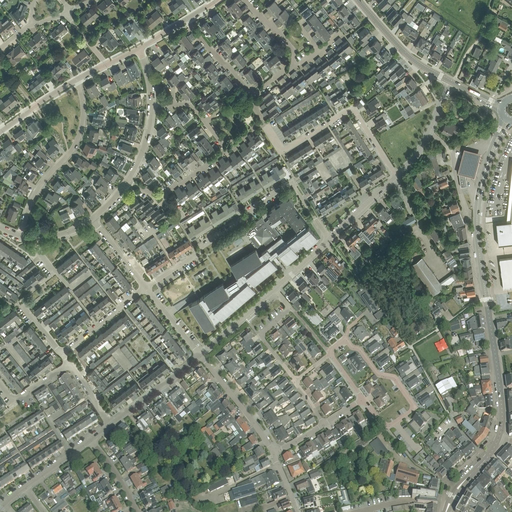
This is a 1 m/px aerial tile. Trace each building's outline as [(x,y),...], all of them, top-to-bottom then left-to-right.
[(115,5),(112,1),(111,0),(105,0),(103,2),(102,2),(98,6),(101,10),(105,14),(108,11),(108,10),(115,5)] [(186,5),(183,2),(181,0),(176,0),(176,1),(170,7),(172,9),(175,13),(182,8),(186,5)] [(228,7),(231,11),(232,12),(239,6),(237,4),(241,0),(234,0),(231,3),(232,4),(228,7)] [(333,8),(338,4),(342,1),(340,0),(332,0),(333,2),(330,4),(333,8)] [(382,0),(378,4),(383,9),(386,7),(387,8),(390,4),(394,1),(394,0),(387,0),(386,0),(382,0)] [(270,9),(263,14),(265,16),(278,6),(274,1),(273,2),(271,4),(270,4),(267,6),(270,9)] [(18,6),(9,13),(14,19),(15,17),(18,21),(25,15),(23,13),(24,10),(25,11),(27,5),(22,4),(21,3),(19,8),(18,6)] [(391,11),(386,16),(387,17),(386,18),(390,21),(390,20),(391,21),(399,13),(396,10),(399,7),(395,3),(388,9),(391,11)] [(240,15),(248,8),(246,5),(241,9),(239,6),(232,12),(236,17),(240,14),(240,15)] [(343,20),(345,18),(347,16),(351,13),(347,8),(346,9),(344,5),(338,10),(341,13),(339,14),(343,20)] [(282,11),(278,6),(265,16),(268,19),(274,14),(276,17),(278,15),(282,11)] [(306,20),(315,13),(313,10),(312,11),(308,6),(304,9),(300,12),(304,17),(303,17),(306,20)] [(81,18),(86,25),(98,15),(96,12),(92,8),(86,13),(87,13),(81,18)] [(276,24),(289,14),(285,9),(282,11),(278,15),(280,17),(274,22),(276,24)] [(328,14),(333,19),(336,17),(334,14),(337,12),(335,9),(334,10),(333,10),(331,12),(330,12),(330,13),(328,14)] [(242,21),(246,25),(253,20),(250,16),(252,13),(250,10),(246,13),(243,16),(244,18),(245,19),(242,21)] [(145,21),(147,24),(151,28),(156,24),(163,18),(160,15),(157,11),(145,21)] [(399,13),(391,21),(392,21),(391,22),(394,25),(395,24),(396,25),(400,20),(403,23),(405,20),(408,15),(404,12),(401,15),(399,13)] [(435,12),(432,16),(438,21),(441,17),(435,12)] [(217,13),(211,18),(215,22),(213,24),(217,30),(226,24),(220,17),(217,13)] [(276,24),(278,27),(284,22),(286,25),(293,19),(290,16),(289,14),(276,24)] [(310,22),(303,27),(305,29),(318,19),(314,14),(307,19),(310,22)] [(408,15),(405,20),(407,22),(409,23),(411,20),(413,17),(409,14),(408,15)] [(351,28),(355,25),(359,21),(355,15),(351,19),(349,20),(351,23),(348,25),(351,28)] [(0,20),(0,30),(0,31),(4,35),(11,29),(12,29),(15,26),(12,22),(8,18),(5,21),(3,23),(1,20),(0,20)] [(305,29),(307,32),(314,27),(316,29),(322,24),(318,19),(305,29)] [(502,19),(498,26),(505,30),(508,23),(502,19)] [(253,20),(246,25),(249,29),(246,32),(249,35),(251,33),(262,25),(259,22),(256,24),(253,20)] [(412,27),(408,35),(414,39),(416,35),(418,31),(419,30),(422,31),(425,27),(427,23),(423,20),(421,23),(419,25),(415,23),(412,27)] [(129,22),(124,27),(127,30),(124,32),(130,40),(135,36),(133,33),(135,32),(139,29),(136,25),(134,22),(131,24),(129,22)] [(206,22),(201,26),(206,33),(209,31),(211,34),(214,32),(217,30),(213,24),(210,26),(209,25),(209,24),(208,24),(206,22)] [(57,39),(64,33),(68,30),(62,23),(54,29),(55,30),(51,33),(55,37),(57,39)] [(406,24),(401,31),(408,35),(412,27),(406,24),(406,23),(406,24)] [(262,25),(251,33),(257,40),(267,33),(264,29),(265,27),(262,24),(262,25)] [(318,32),(311,37),(314,39),(326,29),(322,24),(316,29),(318,32)] [(227,36),(235,30),(233,27),(225,33),(227,36)] [(365,27),(362,31),(358,34),(363,38),(359,42),(363,46),(365,45),(368,41),(366,39),(371,34),(365,27)] [(422,31),(420,34),(423,36),(428,29),(425,27),(422,31)] [(326,29),(314,39),(316,42),(322,37),(324,40),(331,35),(334,32),(332,29),(328,31),(327,31),(326,29)] [(118,43),(115,39),(108,30),(105,33),(103,30),(97,34),(100,38),(99,39),(103,43),(105,41),(111,48),(118,43)] [(47,40),(43,36),(40,32),(34,37),(34,38),(33,39),(29,42),(35,49),(41,44),(47,40)] [(194,35),(192,33),(186,37),(184,34),(182,36),(181,36),(180,37),(181,37),(180,37),(179,35),(173,40),(175,43),(178,40),(182,45),(194,35)] [(264,48),(271,42),(274,39),(272,36),(270,37),(267,33),(257,40),(264,48)] [(435,37),(432,41),(433,42),(435,43),(436,43),(438,39),(440,36),(437,34),(435,37)] [(196,38),(194,35),(182,45),(186,50),(193,45),(191,42),(196,38)] [(340,37),(337,39),(348,52),(353,48),(347,40),(344,43),(340,37)] [(418,42),(415,46),(420,50),(427,41),(424,39),(421,37),(418,42)] [(221,41),(218,43),(219,45),(218,46),(222,50),(229,44),(231,42),(228,38),(225,40),(223,42),(221,40),(221,41)] [(337,39),(335,41),(340,47),(337,49),(336,49),(339,52),(344,59),(344,58),(349,54),(348,52),(347,52),(337,39)] [(435,50),(431,56),(437,60),(443,52),(440,50),(442,47),(439,45),(442,41),(438,39),(436,43),(435,43),(435,44),(437,46),(435,50)] [(449,45),(446,51),(450,53),(453,48),(455,44),(454,43),(455,41),(453,39),(449,45)] [(373,44),(370,46),(376,53),(377,54),(381,50),(379,47),(381,46),(381,45),(376,41),(373,44)] [(427,41),(420,50),(426,53),(429,49),(432,45),(432,44),(427,41)] [(186,53),(180,58),(183,62),(189,57),(191,57),(192,57),(194,59),(201,54),(198,49),(202,46),(200,43),(196,46),(194,47),(186,53)] [(229,44),(222,50),(225,54),(223,56),(225,59),(234,52),(231,49),(232,49),(229,44)] [(13,64),(17,61),(21,58),(20,56),(25,52),(19,45),(14,49),(13,48),(12,50),(6,55),(13,64)] [(369,48),(366,45),(358,53),(362,57),(366,54),(365,52),(369,48)] [(476,46),(473,55),(478,57),(482,49),(476,46)] [(166,56),(163,58),(168,64),(172,61),(174,59),(172,56),(174,55),(169,48),(163,53),(166,56)] [(339,52),(336,54),(332,48),(329,50),(339,63),(344,59),(339,52)] [(84,50),(80,53),(73,59),(75,63),(79,66),(86,60),(87,61),(91,58),(84,50)] [(339,63),(329,50),(326,52),(331,58),(329,60),(328,59),(334,67),(339,63)] [(379,60),(382,64),(391,55),(386,50),(381,54),(379,52),(374,56),(378,60),(379,60)] [(239,53),(238,54),(236,51),(234,53),(234,52),(225,59),(228,58),(230,61),(233,59),(236,63),(243,57),(239,53)] [(73,52),(66,58),(68,61),(76,55),(73,52)] [(272,57),(272,58),(278,65),(282,61),(281,60),(283,59),(280,55),(281,54),(279,52),(277,54),(276,54),(272,57)] [(491,63),(487,70),(489,71),(490,69),(495,72),(502,58),(498,55),(494,53),(493,57),(494,57),(491,63)] [(209,54),(205,58),(201,54),(194,59),(197,64),(198,63),(201,66),(212,57),(209,54)] [(445,58),(442,63),(448,67),(450,64),(452,66),(454,62),(453,61),(454,58),(450,56),(448,54),(445,58)] [(273,68),(278,65),(272,58),(270,55),(263,61),(269,70),(272,67),(273,68)] [(163,58),(161,60),(158,57),(152,61),(158,68),(160,66),(162,69),(168,64),(163,58)] [(212,62),(214,61),(212,57),(201,66),(203,69),(205,68),(208,72),(214,68),(215,67),(212,62)] [(246,62),(243,57),(236,63),(239,67),(240,66),(242,68),(245,66),(245,65),(244,64),(246,62)] [(317,59),(327,72),(330,69),(332,71),(334,70),(326,60),(327,61),(324,63),(319,57),(317,59)] [(325,73),(327,72),(317,59),(314,61),(319,67),(317,69),(320,74),(322,76),(323,77),(326,75),(325,73)] [(380,71),(376,76),(378,79),(383,75),(383,74),(384,74),(391,68),(392,69),(395,67),(398,64),(394,59),(391,63),(383,69),(383,68),(381,70),(380,71)] [(67,67),(64,63),(62,61),(55,67),(54,68),(53,67),(52,66),(51,66),(50,66),(49,67),(48,68),(48,69),(55,78),(60,73),(67,67)] [(126,72),(127,73),(131,81),(135,78),(134,75),(135,75),(140,72),(135,62),(127,66),(129,70),(126,72)] [(253,70),(255,67),(252,63),(239,72),(242,75),(244,73),(248,78),(255,72),(253,70)] [(322,76),(320,74),(317,69),(315,66),(314,66),(315,67),(313,69),(308,63),(305,65),(315,78),(317,80),(322,76)] [(37,64),(31,69),(34,72),(40,67),(37,64)] [(305,65),(303,67),(307,73),(305,75),(304,74),(310,82),(315,78),(305,65)] [(476,71),(479,73),(477,76),(484,80),(487,75),(489,71),(487,70),(478,66),(476,70),(476,71)] [(219,71),(215,67),(214,68),(208,72),(212,76),(209,78),(212,82),(215,79),(223,73),(224,72),(223,72),(221,69),(219,71)] [(400,76),(402,75),(406,72),(401,67),(390,77),(393,79),(398,74),(400,76)] [(114,73),(116,78),(119,83),(123,80),(125,84),(131,81),(127,73),(124,74),(124,73),(123,73),(121,70),(114,73)] [(215,79),(212,82),(214,84),(217,82),(218,83),(219,83),(220,83),(222,85),(229,80),(226,75),(228,74),(226,70),(223,72),(224,72),(223,73),(215,79)] [(303,86),(308,82),(302,74),(302,75),(300,77),(295,71),(292,73),(303,86)] [(257,75),(255,72),(248,78),(251,82),(252,81),(254,84),(261,79),(259,76),(258,76),(257,75)] [(172,85),(178,80),(180,83),(186,78),(182,73),(177,77),(175,74),(167,79),(170,83),(170,82),(172,85)] [(304,88),(303,86),(292,73),(290,75),(295,81),(292,83),(298,90),(298,91),(299,92),(304,88)] [(46,82),(43,78),(40,74),(37,76),(38,77),(29,85),(34,91),(46,82)] [(376,83),(378,85),(385,78),(383,75),(378,79),(377,80),(378,80),(375,82),(376,83)] [(189,79),(189,78),(188,76),(186,78),(180,83),(182,85),(178,88),(180,90),(179,91),(181,94),(184,91),(189,87),(186,82),(188,80),(189,79)] [(472,80),(470,84),(477,88),(479,85),(481,86),(482,84),(484,84),(485,82),(484,80),(477,76),(475,80),(473,78),(472,80)] [(100,81),(102,85),(104,87),(107,85),(110,90),(116,87),(116,86),(114,82),(111,83),(107,77),(100,81)] [(288,83),(283,77),(281,79),(291,92),(293,95),(298,91),(298,90),(292,83),(290,80),(290,81),(291,81),(288,83)] [(378,85),(377,85),(381,91),(384,89),(382,86),(383,86),(388,81),(385,78),(378,85)] [(408,92),(413,87),(417,84),(411,78),(406,83),(408,86),(405,89),(408,92)] [(281,79),(278,81),(283,87),(281,89),(280,89),(288,99),(293,95),(291,92),(281,79)] [(235,82),(233,84),(229,80),(222,85),(226,89),(224,91),(227,94),(238,85),(235,82)] [(99,92),(95,83),(87,87),(92,96),(99,92)] [(184,96),(186,98),(190,95),(192,98),(198,93),(198,92),(200,91),(199,90),(197,91),(196,90),(193,92),(189,87),(184,91),(181,94),(184,97),(184,96)] [(339,89),(335,92),(342,103),(347,99),(346,97),(346,96),(345,96),(343,93),(340,95),(339,92),(340,91),(339,89)] [(423,97),(425,96),(421,90),(415,94),(411,97),(408,93),(408,94),(404,96),(406,100),(407,99),(408,100),(411,103),(412,102),(422,95),(423,97)] [(128,94),(123,96),(124,97),(128,95),(128,100),(127,100),(127,104),(131,104),(135,104),(140,104),(140,100),(141,100),(141,96),(136,96),(135,92),(132,92),(130,92),(128,93),(128,94)] [(209,96),(207,98),(209,101),(214,107),(219,103),(216,99),(218,97),(217,96),(215,92),(214,92),(209,96)] [(327,94),(325,95),(329,101),(331,106),(334,104),(336,106),(342,103),(335,92),(329,96),(327,94)] [(272,95),(271,94),(265,98),(263,96),(258,100),(260,103),(264,99),(266,101),(265,103),(267,105),(274,99),(275,99),(275,98),(276,98),(278,96),(276,95),(275,95),(275,94),(274,95),(272,95)] [(0,104),(3,107),(6,111),(11,107),(12,107),(11,107),(18,102),(12,95),(8,98),(0,104)] [(104,106),(105,106),(108,104),(109,104),(106,99),(104,95),(101,97),(102,98),(100,99),(104,106)] [(428,100),(425,96),(423,97),(422,95),(412,102),(416,108),(422,104),(428,100)] [(204,100),(199,104),(200,106),(203,109),(205,107),(209,112),(214,107),(209,101),(207,98),(206,97),(204,99),(204,100)] [(278,100),(276,98),(275,98),(275,99),(274,99),(267,105),(265,103),(260,107),(262,109),(267,106),(268,108),(267,109),(269,112),(277,105),(278,104),(280,103),(278,101),(278,100)] [(376,107),(380,104),(376,98),(368,104),(370,103),(372,105),(366,109),(370,115),(378,110),(376,107)] [(328,104),(322,107),(326,113),(331,109),(328,104)] [(274,117),(276,115),(282,110),(277,105),(269,112),(267,109),(262,113),(264,116),(268,113),(272,118),(274,117)] [(320,116),(326,113),(322,107),(317,110),(320,116)] [(129,121),(133,121),(138,122),(139,114),(133,113),(134,109),(127,109),(126,116),(130,117),(129,121)] [(410,117),(410,118),(415,114),(411,109),(406,112),(407,112),(409,116),(410,117)] [(176,113),(174,115),(180,122),(180,123),(183,121),(183,122),(189,117),(187,115),(184,110),(178,115),(176,113)] [(311,114),(315,120),(320,116),(317,110),(311,114)] [(380,119),(375,123),(379,129),(380,129),(381,130),(383,128),(383,127),(384,127),(386,125),(388,124),(390,122),(387,118),(384,112),(380,115),(378,116),(380,119)] [(93,116),(92,123),(98,124),(102,125),(101,126),(105,126),(105,123),(104,121),(103,121),(104,115),(101,115),(99,114),(98,117),(93,116)] [(180,122),(174,115),(173,114),(171,116),(169,114),(163,119),(170,126),(172,125),(174,127),(177,125),(180,130),(181,129),(182,131),(184,130),(184,129),(185,129),(180,123),(180,122)] [(305,117),(309,123),(315,120),(311,114),(305,117)] [(275,118),(275,119),(278,124),(284,120),(282,117),(280,115),(275,118)] [(300,121),(303,127),(309,123),(305,117),(300,121)] [(350,119),(347,120),(344,122),(346,125),(343,127),(345,129),(345,130),(347,128),(353,124),(350,119)] [(33,137),(37,132),(38,132),(43,128),(37,121),(35,122),(34,121),(28,125),(31,129),(30,129),(28,127),(26,129),(33,138),(33,137)] [(300,121),(294,124),(298,130),(303,127),(300,121)] [(452,131),(456,133),(459,127),(452,124),(449,122),(448,125),(445,124),(442,131),(450,135),(452,131)] [(292,134),(298,130),(294,124),(289,128),(292,134)] [(351,133),(357,130),(353,124),(347,128),(351,133)] [(126,136),(130,137),(135,138),(137,129),(132,127),(127,126),(126,131),(128,131),(126,136)] [(162,137),(160,139),(166,146),(168,144),(170,143),(169,141),(166,138),(170,136),(170,135),(168,133),(166,130),(163,126),(157,131),(162,137)] [(193,138),(196,135),(198,138),(205,132),(201,127),(199,129),(197,126),(189,132),(193,138)] [(89,137),(93,139),(97,140),(98,134),(106,136),(107,130),(100,128),(99,131),(96,130),(91,129),(89,137)] [(287,137),(292,134),(289,128),(288,129),(283,131),(287,137)] [(31,143),(34,141),(31,136),(27,130),(24,132),(22,129),(15,134),(16,137),(16,138),(17,137),(20,141),(25,137),(27,139),(29,142),(31,143)] [(351,133),(354,139),(360,135),(357,130),(351,133)] [(325,134),(328,140),(334,137),(333,135),(330,131),(325,134)] [(197,142),(199,144),(197,146),(199,149),(209,142),(206,139),(207,138),(205,136),(207,134),(205,132),(198,138),(200,140),(197,142)] [(250,134),(258,144),(259,143),(262,140),(258,134),(255,136),(252,132),(250,134)] [(250,134),(248,136),(251,139),(248,142),(250,144),(253,148),(255,151),(260,147),(258,144),(250,134)] [(325,134),(319,138),(323,144),(325,142),(327,144),(330,142),(328,140),(325,134)] [(358,144),(363,141),(360,135),(354,139),(358,144)] [(10,152),(13,150),(16,148),(19,152),(22,149),(17,143),(14,145),(14,146),(12,142),(9,138),(3,143),(6,147),(7,148),(5,150),(6,152),(9,150),(10,152)] [(117,148),(120,150),(126,152),(127,153),(127,152),(129,153),(132,146),(127,144),(128,141),(121,138),(117,148)] [(317,147),(320,145),(321,148),(324,146),(323,144),(319,138),(313,141),(316,146),(317,147)] [(54,139),(50,142),(49,143),(51,146),(47,149),(49,152),(53,156),(59,150),(56,146),(58,144),(54,139)] [(166,146),(160,139),(156,142),(157,144),(153,147),(159,155),(165,150),(163,148),(166,146)] [(361,150),(367,146),(363,141),(358,144),(356,146),(359,151),(361,150)] [(209,142),(199,149),(201,151),(203,149),(208,155),(210,154),(218,148),(216,145),(214,146),(212,144),(211,145),(209,142)] [(250,154),(252,156),(257,152),(255,151),(253,148),(250,144),(247,146),(244,142),(242,144),(250,154)] [(83,151),(87,153),(92,155),(93,152),(95,152),(97,148),(91,145),(86,143),(83,151)] [(240,152),(245,158),(247,160),(252,156),(250,154),(242,144),(240,145),(243,149),(240,152)] [(304,147),(308,153),(314,149),(310,144),(304,147)] [(365,155),(366,155),(371,152),(367,146),(361,150),(365,155)] [(464,146),(458,171),(476,175),(482,151),(464,146)] [(304,147),(299,151),(302,156),(308,153),(304,147)] [(0,157),(1,159),(4,157),(7,161),(10,158),(9,157),(8,155),(6,153),(6,152),(5,150),(4,150),(4,149),(0,152),(0,151),(0,157)] [(47,156),(45,154),(40,149),(34,156),(38,160),(36,162),(34,160),(32,162),(37,167),(38,165),(39,166),(40,166),(42,168),(47,162),(44,159),(47,156)] [(190,152),(186,156),(194,168),(197,166),(194,163),(197,160),(194,157),(196,155),(195,153),(193,151),(191,153),(190,152)] [(299,151),(293,154),(297,160),(302,156),(299,151)] [(232,154),(240,164),(241,163),(245,160),(240,154),(237,156),(234,152),(232,154)] [(441,172),(435,152),(427,155),(429,161),(431,160),(437,178),(444,174),(444,175),(450,173),(448,169),(441,172)] [(233,165),(235,168),(240,164),(232,154),(230,155),(233,159),(230,161),(233,165)] [(298,162),(297,160),(293,154),(288,158),(289,160),(286,162),(290,168),(293,166),(293,165),(298,162)] [(367,156),(366,157),(368,160),(370,163),(371,162),(374,160),(375,159),(372,154),(367,156)] [(126,160),(121,158),(116,155),(114,159),(116,160),(114,163),(118,165),(119,166),(122,167),(126,160)] [(315,165),(323,160),(320,155),(316,157),(318,160),(314,162),(314,163),(315,164),(315,165)] [(181,161),(179,163),(182,167),(184,165),(187,169),(190,166),(192,169),(194,168),(186,156),(181,160),(181,161)] [(74,163),(78,166),(81,168),(83,166),(86,168),(89,163),(83,159),(82,160),(79,157),(74,163)] [(152,165),(149,167),(156,176),(159,174),(157,171),(160,169),(157,166),(160,164),(154,157),(151,159),(150,159),(149,159),(150,160),(148,161),(152,165)] [(233,165),(230,161),(228,159),(226,161),(222,157),(220,159),(228,169),(233,165)] [(224,173),(228,170),(228,169),(220,159),(218,161),(222,165),(219,167),(224,173)] [(357,166),(358,169),(363,165),(362,163),(360,161),(355,164),(356,166),(357,166)] [(37,168),(36,167),(29,162),(24,168),(28,171),(24,177),(26,179),(29,177),(30,178),(30,179),(31,178),(32,180),(37,173),(35,172),(37,168)] [(180,181),(182,179),(178,174),(181,172),(181,173),(183,171),(180,167),(178,164),(177,165),(176,163),(175,164),(174,165),(174,164),(172,163),(170,165),(170,166),(171,167),(170,168),(173,173),(175,175),(179,181),(180,181)] [(351,170),(356,166),(355,164),(346,170),(350,176),(353,173),(351,170)] [(277,165),(274,166),(281,178),(284,177),(283,175),(286,173),(282,167),(279,169),(277,165)] [(279,179),(281,178),(274,166),(272,168),(274,172),(271,174),(275,180),(279,178),(279,179)] [(384,166),(381,168),(378,170),(376,167),(373,168),(375,172),(379,178),(385,174),(382,171),(386,169),(384,166)] [(151,181),(151,180),(153,178),(156,176),(149,167),(144,171),(145,173),(142,176),(145,179),(147,181),(147,182),(148,183),(150,184),(151,182),(151,181)] [(64,174),(67,177),(70,180),(73,178),(76,181),(81,176),(81,175),(77,172),(75,174),(70,168),(64,174)] [(108,171),(105,175),(109,178),(114,181),(118,174),(114,171),(110,168),(108,171)] [(219,180),(219,179),(223,176),(218,170),(216,172),(212,168),(211,169),(219,180)] [(214,183),(219,180),(211,169),(208,171),(212,175),(209,177),(212,181),(214,183)] [(306,187),(312,183),(310,179),(313,177),(312,175),(318,171),(317,169),(303,177),(305,179),(302,181),(306,187)] [(467,186),(466,185),(464,169),(458,170),(461,187),(464,186),(467,186)] [(368,172),(370,175),(374,181),(379,178),(375,172),(373,174),(370,170),(368,172)] [(271,174),(268,176),(266,172),(264,173),(271,185),(273,183),(272,182),(275,180),(271,174)] [(207,185),(212,181),(209,177),(207,175),(204,177),(201,173),(199,175),(207,185)] [(269,186),(271,185),(264,173),(261,174),(264,179),(261,180),(262,183),(265,187),(268,185),(269,186)] [(26,179),(24,177),(23,177),(18,174),(13,182),(19,185),(17,188),(20,190),(25,192),(29,185),(24,183),(27,179),(26,179)] [(433,191),(444,186),(448,184),(448,182),(448,181),(447,179),(446,179),(444,175),(444,174),(437,178),(439,183),(431,187),(433,191)] [(202,188),(207,185),(199,175),(197,176),(200,180),(197,182),(202,188)] [(364,179),(368,185),(374,181),(370,175),(364,179)] [(414,190),(416,189),(423,185),(417,176),(411,181),(409,182),(414,190)] [(107,183),(106,181),(100,177),(95,182),(98,185),(96,188),(101,193),(103,194),(108,188),(105,185),(107,183)] [(263,188),(261,184),(259,181),(256,183),(254,179),(251,181),(258,192),(261,191),(260,190),(263,188)] [(359,182),(360,184),(362,188),(368,185),(364,179),(359,182)] [(67,188),(73,193),(76,191),(70,185),(66,181),(65,180),(64,180),(65,181),(63,183),(62,182),(61,183),(58,180),(53,186),(57,189),(59,191),(62,188),(65,191),(67,188)] [(256,194),(258,192),(251,181),(249,182),(251,186),(248,188),(253,195),(256,193),(256,194)] [(315,181),(312,183),(306,187),(309,192),(314,190),(319,186),(317,184),(315,181)] [(190,182),(188,183),(196,194),(197,195),(202,192),(201,190),(196,184),(193,186),(190,182)] [(189,189),(187,191),(186,191),(189,195),(191,197),(196,194),(188,183),(186,185),(189,189)] [(345,186),(347,189),(351,196),(357,192),(353,186),(350,188),(348,184),(345,186)] [(97,194),(92,189),(90,186),(84,191),(87,195),(85,198),(87,201),(91,205),(97,199),(94,196),(97,194)] [(243,186),(241,187),(248,199),(250,198),(249,197),(253,195),(248,188),(245,190),(243,186)] [(185,199),(189,195),(186,191),(187,191),(185,189),(182,191),(179,187),(177,189),(185,199)] [(238,195),(239,197),(242,201),(245,199),(246,200),(248,199),(241,187),(238,189),(241,193),(238,195)] [(416,189),(414,190),(420,198),(427,194),(422,187),(417,190),(416,189)] [(187,201),(185,199),(177,189),(175,190),(178,194),(175,196),(182,205),(187,201)] [(341,193),(345,199),(351,196),(347,189),(341,193)] [(340,190),(334,194),(336,196),(340,203),(345,199),(341,193),(340,190)] [(48,192),(44,199),(51,203),(54,199),(57,201),(58,199),(63,203),(66,200),(60,196),(56,193),(55,192),(53,195),(48,192)] [(329,197),(330,200),(334,206),(340,203),(336,196),(334,194),(329,197)] [(134,195),(127,200),(128,201),(129,203),(132,207),(133,207),(135,206),(142,200),(143,200),(142,199),(141,197),(138,199),(136,197),(134,195)] [(392,204),(393,206),(395,207),(398,210),(401,207),(398,204),(400,202),(395,196),(390,201),(392,204)] [(73,207),(75,210),(78,214),(84,210),(81,204),(83,203),(80,199),(79,197),(73,201),(76,205),(73,207)] [(203,296),(200,297),(199,298),(191,303),(191,304),(193,306),(191,307),(196,314),(197,313),(201,319),(200,320),(199,320),(204,327),(205,326),(207,329),(215,323),(214,322),(220,317),(221,319),(225,316),(224,316),(223,315),(228,310),(229,311),(229,312),(236,306),(235,305),(240,301),(241,302),(240,302),(241,302),(247,297),(247,296),(246,295),(251,291),(252,292),(255,289),(250,284),(252,283),(253,284),(257,281),(256,280),(261,276),(262,277),(269,272),(268,272),(267,271),(273,267),(273,268),(274,268),(277,265),(271,258),(272,257),(275,261),(275,260),(277,259),(278,259),(274,255),(279,252),(287,262),(298,253),(295,249),(303,242),(307,247),(318,238),(309,226),(307,227),(305,225),(307,223),(300,215),(296,210),(294,207),(292,205),(294,204),(289,197),(287,199),(286,197),(279,202),(280,204),(276,207),(275,205),(271,208),(272,209),(269,212),(270,213),(268,215),(270,218),(268,219),(267,220),(265,222),(264,221),(258,226),(256,222),(244,231),(249,237),(251,239),(252,238),(253,240),(254,240),(259,246),(263,251),(261,252),(262,252),(259,254),(257,250),(250,254),(247,256),(247,255),(240,259),(240,260),(241,261),(235,264),(234,263),(230,265),(237,275),(238,277),(224,285),(224,284),(221,286),(220,285),(213,289),(213,290),(213,289),(214,291),(208,294),(208,293),(207,293),(204,295),(205,298),(204,298),(203,296)] [(135,206),(138,210),(142,207),(148,202),(150,200),(148,198),(145,201),(143,199),(142,199),(143,200),(142,200),(135,206)] [(142,207),(145,211),(152,205),(151,203),(154,201),(152,199),(150,200),(148,202),(142,207)] [(323,201),(329,210),(334,206),(330,200),(327,202),(326,199),(323,201)] [(323,213),(329,210),(323,201),(320,203),(322,205),(319,207),(322,211),(323,213)] [(444,216),(455,211),(460,209),(457,201),(452,203),(449,204),(450,208),(447,209),(446,207),(441,209),(444,216)] [(21,205),(16,203),(14,202),(13,206),(13,208),(10,207),(9,211),(9,212),(9,213),(7,218),(15,221),(16,217),(15,216),(18,210),(17,210),(18,208),(19,208),(21,205)] [(239,209),(237,205),(235,203),(229,207),(226,203),(224,204),(231,216),(233,214),(233,213),(236,211),(239,209)] [(221,211),(225,218),(228,216),(229,217),(231,216),(224,204),(222,206),(224,209),(221,211)] [(72,212),(69,205),(63,208),(65,212),(61,213),(64,221),(71,218),(69,213),(72,212)] [(158,208),(159,207),(157,205),(154,207),(152,205),(145,211),(149,215),(151,214),(158,208)] [(377,212),(381,216),(383,218),(386,221),(391,216),(395,220),(398,217),(392,211),(390,214),(388,213),(385,210),(386,209),(385,209),(383,207),(377,212)] [(159,210),(158,208),(151,214),(154,218),(156,216),(163,211),(164,210),(162,208),(159,210)] [(172,210),(170,208),(165,213),(163,211),(156,216),(160,221),(172,210)] [(225,218),(221,211),(218,213),(216,209),(213,211),(221,222),(223,221),(222,220),(225,218)] [(211,218),(212,220),(215,225),(218,223),(219,224),(221,222),(213,211),(211,212),(214,216),(211,218)] [(108,220),(106,222),(109,226),(119,218),(116,215),(115,213),(115,212),(107,219),(108,220)] [(464,225),(459,212),(455,214),(449,216),(454,228),(464,225)] [(416,221),(413,215),(402,221),(406,227),(416,221)] [(374,216),(368,221),(373,226),(378,221),(377,219),(374,216)] [(203,217),(201,219),(208,230),(210,229),(210,228),(213,226),(210,221),(209,219),(206,221),(203,217)] [(119,218),(109,226),(113,230),(117,227),(120,225),(118,222),(121,220),(119,218)] [(208,230),(201,219),(199,220),(201,224),(198,226),(202,233),(206,230),(206,232),(208,230)] [(366,228),(363,232),(371,241),(372,242),(375,240),(372,237),(371,236),(375,233),(372,230),(375,227),(373,226),(368,221),(363,225),(366,228)] [(511,243),(511,221),(507,222),(496,223),(498,245),(511,243)] [(168,231),(175,226),(176,228),(179,227),(178,224),(177,222),(167,228),(168,231)] [(121,227),(114,232),(118,237),(124,231),(128,229),(124,224),(121,227)] [(199,235),(202,233),(198,226),(195,228),(193,224),(191,226),(198,237),(200,236),(199,235)] [(467,237),(465,226),(464,225),(454,228),(455,235),(459,234),(459,235),(459,238),(462,237),(467,237)] [(196,238),(198,237),(191,226),(188,227),(191,231),(188,233),(189,235),(192,239),(195,237),(196,238)] [(170,234),(168,231),(167,228),(162,231),(163,234),(165,237),(170,234)] [(435,241),(439,237),(434,229),(429,232),(435,241)] [(124,231),(118,237),(122,241),(128,236),(124,231)] [(356,232),(351,237),(356,242),(359,239),(360,241),(364,238),(369,244),(371,241),(363,232),(361,231),(358,234),(356,232)] [(132,241),(128,236),(122,241),(126,246),(132,241)] [(237,245),(243,241),(241,237),(234,241),(237,245)] [(351,237),(346,242),(350,246),(349,248),(352,250),(350,253),(355,259),(355,258),(359,255),(361,253),(358,251),(353,245),(356,242),(351,237)] [(147,248),(152,245),(152,244),(149,240),(144,243),(147,248)] [(183,243),(187,249),(192,245),(190,241),(189,240),(183,243)] [(136,245),(132,241),(126,246),(129,251),(136,245)] [(89,248),(93,252),(100,247),(96,242),(89,248)] [(460,254),(464,253),(469,252),(468,242),(467,242),(450,247),(451,251),(455,250),(460,249),(460,254)] [(144,243),(139,246),(140,249),(142,251),(147,248),(144,243)] [(173,249),(177,255),(182,252),(178,246),(176,243),(173,244),(176,248),(173,249)] [(182,252),(187,249),(183,243),(178,246),(182,252)] [(1,252),(6,255),(11,249),(6,245),(1,252)] [(97,257),(103,252),(100,247),(93,252),(97,257)] [(12,259),(16,252),(11,249),(6,255),(12,259)] [(168,253),(169,254),(172,258),(177,255),(173,249),(168,253)] [(445,258),(447,262),(454,257),(453,257),(448,249),(444,252),(444,253),(442,254),(445,258)] [(167,256),(166,254),(163,250),(160,252),(163,256),(160,258),(164,263),(169,260),(167,256)] [(16,252),(12,259),(17,263),(22,256),(16,252)] [(103,252),(97,257),(101,261),(107,256),(108,255),(106,253),(105,254),(103,252)] [(76,263),(81,259),(76,253),(71,256),(76,263)] [(343,265),(338,260),(339,260),(335,256),(334,257),(332,254),(328,258),(330,260),(327,263),(330,266),(329,267),(337,275),(340,272),(338,269),(343,265)] [(463,266),(466,265),(471,264),(470,257),(469,254),(464,254),(459,255),(460,260),(462,259),(463,266)] [(164,263),(160,258),(159,255),(154,258),(155,260),(155,261),(159,267),(164,263)] [(29,257),(27,260),(22,256),(17,263),(23,267),(24,267),(28,264),(32,261),(29,257)] [(66,260),(73,269),(76,267),(74,265),(76,263),(71,256),(66,260)] [(101,261),(104,266),(111,261),(107,256),(101,261)] [(454,257),(447,262),(450,267),(457,262),(454,257)] [(511,257),(504,259),(499,259),(500,264),(501,271),(502,277),(503,284),(502,284),(503,289),(508,288),(511,287),(511,257)] [(151,266),(154,270),(159,267),(155,261),(155,260),(154,258),(148,261),(150,264),(151,266)] [(433,295),(443,287),(451,282),(448,276),(440,282),(422,258),(412,265),(433,295)] [(73,269),(66,260),(62,264),(67,270),(69,268),(71,270),(73,269)] [(108,271),(111,269),(114,266),(111,261),(104,266),(108,271)] [(150,264),(148,261),(147,262),(143,264),(149,273),(154,270),(151,266),(150,264)] [(57,268),(62,274),(67,270),(62,264),(57,268)] [(324,271),(333,281),(337,277),(328,267),(327,268),(325,267),(322,264),(317,268),(322,273),(324,271)] [(112,270),(111,271),(115,275),(120,271),(116,266),(112,270)] [(465,277),(468,276),(473,276),(472,267),(471,267),(463,268),(465,277)] [(34,274),(39,280),(44,276),(39,270),(35,273),(34,274)] [(115,275),(119,280),(124,276),(120,271),(115,275)] [(307,277),(311,281),(315,286),(318,283),(316,281),(319,278),(316,276),(313,272),(307,277)] [(26,285),(29,288),(34,284),(29,278),(26,280),(21,276),(18,274),(15,276),(24,282),(26,285)] [(39,280),(34,274),(29,278),(34,284),(39,280)] [(326,284),(329,281),(324,275),(321,278),(326,284)] [(119,280),(122,285),(128,281),(124,276),(119,280)] [(119,287),(120,288),(123,292),(126,290),(132,285),(128,281),(122,285),(119,287)] [(298,286),(302,289),(303,291),(306,288),(310,292),(312,290),(307,284),(304,281),(298,286)] [(11,289),(8,287),(3,294),(9,298),(16,288),(15,288),(16,287),(14,285),(13,286),(11,289)] [(67,295),(70,292),(65,286),(60,290),(67,299),(69,297),(67,295)] [(314,288),(320,294),(322,292),(317,286),(314,288)] [(16,288),(9,298),(14,301),(19,295),(18,295),(20,292),(17,290),(18,290),(16,288)] [(360,292),(357,294),(361,299),(363,298),(366,303),(365,304),(371,313),(372,312),(373,313),(373,314),(373,315),(376,312),(377,311),(378,311),(377,311),(380,309),(365,289),(362,291),(361,290),(360,292)] [(60,300),(63,297),(65,300),(67,299),(60,290),(55,294),(60,300)] [(103,300),(107,305),(112,301),(109,297),(103,290),(101,292),(105,298),(103,300)] [(297,310),(300,308),(298,305),(300,303),(296,298),(299,295),(298,295),(300,293),(297,291),(296,292),(294,290),(288,295),(294,302),(292,304),(297,310)] [(301,294),(303,297),(307,301),(309,303),(311,301),(309,299),(310,298),(306,294),(304,292),(301,294)] [(55,294),(50,298),(55,304),(60,300),(55,294)] [(135,301),(138,305),(139,306),(144,302),(140,297),(135,301)] [(50,298),(44,302),(49,309),(55,304),(50,298)] [(92,301),(95,305),(93,307),(98,312),(102,309),(98,303),(95,299),(92,301)] [(107,305),(103,300),(98,303),(102,309),(107,305)] [(423,304),(432,315),(434,319),(441,314),(436,308),(433,310),(427,301),(423,304)] [(42,305),(39,306),(44,313),(46,311),(48,313),(51,311),(49,309),(44,302),(44,303),(44,302),(41,304),(42,305)] [(144,302),(139,306),(143,311),(148,307),(144,302)] [(34,311),(39,317),(44,313),(39,306),(37,308),(36,307),(34,309),(34,310),(35,310),(34,311)] [(89,311),(90,312),(93,316),(98,312),(93,307),(89,311)] [(147,316),(152,312),(148,307),(143,311),(147,316)] [(338,308),(334,313),(342,322),(345,320),(347,323),(353,318),(346,310),(342,313),(338,308)] [(14,320),(19,315),(14,309),(9,313),(14,320)] [(86,312),(81,316),(85,322),(91,318),(86,312)] [(151,321),(157,317),(152,312),(147,316),(151,321)] [(9,313),(4,318),(9,324),(14,320),(9,313)] [(333,313),(327,318),(328,319),(331,323),(328,326),(330,328),(323,334),(329,341),(339,332),(335,327),(337,326),(338,326),(342,323),(334,313),(333,313)] [(126,324),(128,326),(133,322),(126,314),(121,318),(126,324)] [(81,326),(85,322),(81,316),(76,320),(81,326)] [(151,321),(155,327),(161,322),(157,317),(151,321)] [(483,330),(485,329),(483,317),(475,318),(476,325),(472,325),(471,323),(469,323),(469,324),(467,325),(469,334),(483,331),(483,330)] [(4,318),(0,320),(0,323),(5,329),(5,330),(8,328),(6,326),(9,324),(4,318)] [(121,328),(126,324),(121,318),(117,322),(121,328)] [(291,327),(295,324),(293,321),(292,322),(290,319),(283,324),(285,326),(282,328),(285,332),(290,338),(295,333),(291,327)] [(76,329),(81,326),(76,320),(72,324),(76,329)] [(508,333),(508,331),(508,329),(511,328),(511,321),(511,320),(496,322),(497,331),(502,330),(502,332),(502,334),(508,333)] [(418,321),(409,328),(415,336),(417,335),(424,330),(421,326),(419,323),(418,321)] [(112,325),(116,331),(121,328),(117,322),(112,325)] [(155,331),(157,334),(159,332),(160,332),(161,331),(165,328),(161,322),(155,327),(158,329),(155,331)] [(389,322),(385,325),(388,329),(389,329),(391,331),(390,332),(395,338),(399,335),(392,326),(389,322)] [(449,325),(451,332),(460,329),(459,327),(458,322),(449,325)] [(72,324),(67,327),(72,333),(76,329),(72,324)] [(119,335),(116,331),(112,325),(107,329),(112,335),(114,333),(116,337),(119,335)] [(362,328),(359,325),(352,330),(354,333),(353,333),(356,337),(357,336),(361,343),(369,337),(364,331),(365,331),(362,327),(362,328)] [(28,337),(34,332),(30,326),(24,331),(27,335),(28,337)] [(67,327),(62,331),(67,337),(72,333),(67,327)] [(109,337),(111,340),(112,341),(114,339),(113,338),(112,335),(107,329),(102,333),(107,339),(109,337)] [(283,343),(286,340),(285,339),(287,337),(281,329),(278,332),(277,330),(270,336),(274,341),(278,338),(278,337),(283,343)] [(163,333),(161,334),(166,339),(166,340),(171,335),(167,330),(163,333)] [(57,335),(60,339),(61,340),(62,341),(67,337),(62,331),(57,335)] [(485,341),(483,331),(469,334),(459,337),(461,343),(465,342),(464,341),(469,340),(469,343),(473,342),(473,343),(475,343),(485,341)] [(34,332),(28,337),(32,342),(38,337),(34,332)] [(243,348),(245,349),(253,342),(251,339),(253,338),(252,337),(249,332),(246,334),(246,333),(242,336),(243,337),(242,338),(244,341),(240,344),(243,348)] [(97,337),(102,343),(107,339),(102,333),(97,337)] [(163,341),(168,347),(176,341),(171,335),(166,340),(166,339),(163,341)] [(366,348),(371,354),(379,348),(376,343),(381,340),(377,335),(367,342),(369,345),(366,348)] [(504,342),(500,343),(501,352),(506,351),(510,350),(511,349),(511,336),(506,338),(506,342),(504,342)] [(36,347),(43,342),(38,337),(32,342),(36,347)] [(92,341),(97,347),(102,343),(97,337),(92,341)] [(388,348),(392,354),(405,346),(404,345),(402,342),(397,345),(393,339),(392,338),(387,341),(388,342),(387,343),(390,347),(388,348)] [(287,340),(286,340),(283,343),(281,345),(284,348),(283,349),(282,348),(279,351),(283,356),(284,355),(286,358),(290,355),(292,353),(288,349),(289,348),(288,347),(290,345),(290,344),(287,340)] [(92,341),(88,344),(92,350),(97,347),(92,341)] [(176,341),(168,347),(172,353),(180,347),(176,341)] [(40,352),(43,350),(47,347),(43,342),(36,347),(40,352)] [(255,355),(259,353),(263,350),(258,344),(257,343),(256,345),(253,342),(245,349),(244,350),(247,354),(249,354),(252,351),(255,355)] [(297,346),(301,350),(303,353),(308,360),(312,357),(313,359),(315,358),(317,356),(317,357),(320,355),(319,354),(320,354),(314,346),(310,350),(301,343),(297,346)] [(88,344),(83,348),(88,354),(92,360),(94,359),(91,355),(94,353),(92,350),(88,344)] [(172,353),(174,354),(177,358),(185,352),(180,347),(172,353)] [(87,360),(85,356),(88,354),(83,348),(78,352),(85,361),(87,360)] [(376,361),(381,368),(389,362),(386,358),(391,354),(387,349),(377,356),(379,359),(376,361)] [(234,355),(237,353),(235,351),(232,353),(231,351),(227,354),(225,351),(217,358),(221,362),(223,361),(225,363),(234,356),(234,355)] [(266,367),(268,365),(272,361),(269,357),(268,357),(267,355),(266,356),(263,353),(259,356),(253,361),(248,366),(249,367),(250,369),(253,366),(256,364),(258,367),(264,364),(266,367)] [(51,355),(43,361),(48,367),(53,363),(51,361),(54,358),(51,355)] [(301,363),(301,362),(298,358),(297,358),(295,355),(288,360),(291,363),(290,364),(294,370),(295,369),(298,372),(304,367),(301,363)] [(344,355),(338,359),(342,364),(347,360),(344,355)] [(359,371),(360,372),(363,370),(362,369),(365,367),(356,355),(347,362),(349,366),(352,370),(355,373),(358,372),(359,371)] [(167,356),(166,357),(165,359),(168,363),(171,367),(174,364),(172,362),(170,360),(169,358),(167,356)] [(234,363),(238,360),(234,356),(225,363),(227,366),(225,367),(229,372),(236,366),(234,363)] [(480,364),(480,366),(488,365),(487,357),(479,358),(480,364)] [(38,365),(43,371),(48,367),(43,361),(38,365)] [(164,372),(169,368),(165,362),(160,366),(164,372)] [(408,367),(405,363),(396,369),(400,375),(404,373),(406,376),(416,369),(412,364),(408,367)] [(158,364),(153,368),(155,370),(159,376),(164,372),(160,366),(158,364)] [(322,371),(319,373),(323,379),(325,381),(327,384),(331,381),(333,379),(330,374),(333,371),(328,364),(323,368),(321,370),(322,371)] [(38,375),(33,369),(31,371),(29,367),(27,365),(23,368),(28,373),(29,375),(33,379),(38,375)] [(33,369),(38,375),(43,371),(38,365),(33,369)] [(246,370),(242,365),(239,368),(236,366),(229,372),(232,377),(234,375),(236,378),(246,370)] [(262,373),(265,378),(270,374),(274,378),(281,372),(276,367),(275,368),(273,365),(262,373)] [(0,371),(4,377),(10,372),(6,367),(0,371)] [(88,374),(92,379),(98,375),(98,374),(100,373),(98,370),(96,367),(92,371),(88,374)] [(246,370),(236,378),(238,380),(237,382),(240,386),(243,384),(245,386),(252,381),(250,379),(248,382),(247,381),(248,380),(250,379),(247,376),(252,372),(250,369),(249,367),(247,369),(246,370)] [(195,375),(196,375),(196,374),(201,379),(206,375),(202,370),(200,371),(198,369),(194,373),(195,375)] [(14,377),(11,374),(13,373),(12,370),(10,372),(4,377),(8,382),(14,377)] [(154,380),(159,376),(155,370),(150,374),(154,380)] [(417,370),(407,377),(409,380),(405,383),(410,389),(419,383),(415,379),(420,375),(419,374),(417,371),(417,370)] [(489,371),(474,372),(474,375),(481,374),(481,377),(482,381),(485,381),(484,376),(490,376),(489,371)] [(149,384),(154,380),(150,374),(148,372),(143,376),(145,378),(149,384)] [(92,379),(96,384),(102,380),(100,378),(103,376),(100,373),(98,374),(98,375),(92,379)] [(62,386),(71,380),(68,375),(59,381),(61,385),(62,386)] [(205,385),(207,384),(211,380),(206,375),(201,379),(205,385)] [(12,387),(18,382),(20,381),(16,376),(14,377),(8,382),(12,387)] [(144,388),(149,384),(145,378),(143,376),(138,380),(144,388)] [(100,390),(106,385),(108,383),(106,381),(105,379),(104,378),(102,380),(96,384),(100,389),(100,390)] [(266,388),(268,391),(277,386),(280,390),(285,386),(288,383),(287,383),(288,382),(286,380),(286,381),(284,378),(281,381),(279,378),(266,388)] [(311,391),(325,381),(323,379),(319,382),(318,380),(313,383),(312,382),(309,378),(303,382),(308,389),(309,388),(311,391)] [(254,387),(257,384),(256,382),(254,379),(252,381),(245,386),(244,387),(246,390),(244,391),(248,396),(256,390),(254,387)] [(440,384),(435,387),(440,396),(443,400),(446,398),(444,394),(452,390),(450,387),(453,385),(450,379),(447,381),(440,384)] [(65,391),(74,385),(71,380),(62,386),(65,391)] [(18,382),(12,387),(16,392),(22,388),(24,386),(20,381),(18,382)] [(317,402),(321,399),(323,398),(319,393),(325,389),(323,387),(327,384),(325,381),(311,391),(314,395),(312,396),(317,402)] [(373,397),(384,389),(382,385),(379,387),(377,385),(373,388),(368,381),(365,383),(367,385),(364,387),(369,395),(371,394),(373,397)] [(136,382),(131,386),(135,392),(140,388),(137,384),(136,382)] [(186,391),(189,389),(184,382),(181,385),(186,391)] [(69,396),(78,390),(74,385),(65,391),(69,396)] [(196,392),(198,394),(201,392),(206,388),(203,385),(198,389),(199,390),(196,392)] [(207,392),(211,397),(219,391),(214,385),(209,390),(207,392)] [(126,390),(130,396),(135,392),(131,386),(126,390)] [(272,396),(274,398),(283,394),(286,397),(291,393),(294,391),(290,386),(287,388),(285,386),(280,390),(272,396)] [(427,396),(434,391),(431,386),(419,394),(421,398),(418,400),(422,406),(430,400),(427,396)] [(183,392),(181,389),(180,390),(178,388),(174,392),(181,401),(182,403),(184,402),(183,401),(186,399),(183,396),(185,395),(183,392)] [(333,391),(336,395),(338,397),(339,399),(340,401),(343,399),(346,402),(352,398),(346,389),(342,392),(338,388),(337,389),(333,391)] [(49,394),(48,393),(45,389),(40,392),(44,399),(47,397),(49,399),(51,398),(53,397),(50,393),(49,394)] [(256,402),(265,394),(262,389),(258,392),(256,390),(248,396),(252,401),(254,399),(256,402)] [(379,408),(385,405),(381,400),(386,397),(385,395),(387,393),(384,389),(373,397),(375,400),(374,401),(379,408)] [(492,394),(491,391),(491,389),(474,390),(473,391),(468,391),(470,398),(471,399),(476,398),(475,395),(475,394),(483,393),(483,396),(491,395),(491,394),(492,394)] [(75,400),(81,395),(78,390),(69,396),(67,396),(69,399),(71,398),(71,397),(73,396),(75,399),(75,400)] [(120,394),(125,400),(130,396),(126,390),(120,394)] [(209,411),(210,410),(211,410),(219,404),(217,401),(218,400),(223,396),(219,391),(211,397),(208,399),(211,402),(207,406),(206,408),(209,411)] [(268,391),(265,394),(269,398),(273,403),(276,401),(274,398),(272,396),(268,391)] [(40,401),(44,399),(40,392),(34,396),(40,405),(42,404),(42,403),(40,401)] [(174,392),(169,396),(170,397),(169,398),(178,410),(184,405),(182,403),(181,401),(174,392)] [(278,404),(280,406),(289,401),(292,404),(297,401),(300,398),(299,398),(300,397),(298,395),(297,396),(295,393),(293,395),(291,393),(286,397),(278,403),(278,404)] [(120,394),(115,398),(120,404),(125,400),(120,394)] [(265,401),(269,398),(265,394),(256,402),(258,404),(256,406),(260,410),(268,404),(265,401)] [(76,406),(78,405),(80,403),(84,401),(81,395),(75,400),(75,399),(71,402),(72,404),(74,402),(76,406)] [(486,408),(493,408),(492,397),(478,398),(478,397),(476,398),(471,399),(475,405),(475,406),(476,407),(479,403),(485,402),(486,408)] [(115,398),(114,399),(110,402),(114,408),(120,404),(115,398)] [(332,412),(329,408),(328,406),(334,403),(331,398),(320,404),(323,408),(321,409),(326,416),(332,412)] [(467,423),(468,423),(472,428),(478,423),(479,424),(481,420),(480,420),(479,418),(476,416),(477,416),(477,415),(475,412),(476,411),(473,409),(475,406),(475,405),(475,406),(475,405),(471,399),(470,398),(467,399),(470,405),(467,410),(466,412),(471,417),(469,419),(470,419),(469,420),(470,420),(467,423)] [(165,401),(164,402),(162,401),(158,404),(165,415),(170,411),(170,412),(171,412),(175,417),(179,414),(176,411),(175,409),(172,406),(169,403),(167,405),(165,401)] [(222,413),(231,406),(227,401),(223,404),(222,405),(220,403),(219,404),(211,410),(212,413),(218,408),(222,413)] [(266,414),(263,416),(265,418),(264,418),(266,421),(266,420),(267,421),(275,415),(272,412),(278,404),(278,403),(276,401),(273,403),(264,411),(266,414)] [(295,409),(297,412),(302,408),(305,406),(301,401),(299,403),(297,401),(292,404),(292,405),(284,411),(285,413),(295,409)] [(192,405),(187,409),(188,409),(190,412),(197,407),(195,404),(193,402),(191,404),(192,405)] [(70,410),(67,404),(66,405),(62,408),(62,407),(65,413),(70,410)] [(158,404),(153,408),(154,410),(153,411),(157,416),(155,418),(158,422),(161,420),(160,419),(161,418),(162,419),(166,416),(165,415),(158,404)] [(221,429),(224,427),(230,422),(227,419),(236,412),(231,406),(222,413),(221,414),(224,419),(216,425),(217,427),(215,429),(217,432),(221,429)] [(197,407),(190,412),(193,416),(200,410),(198,407),(197,407)] [(289,418),(290,420),(300,416),(302,419),(302,420),(307,416),(310,414),(311,413),(309,411),(309,412),(307,409),(304,411),(302,408),(297,412),(289,418)] [(41,413),(35,416),(39,422),(45,419),(41,412),(40,412),(41,413)] [(92,412),(87,415),(87,416),(88,418),(93,424),(98,421),(94,415),(92,412)] [(357,428),(356,428),(359,432),(363,430),(359,424),(364,421),(362,417),(363,417),(360,412),(359,413),(359,412),(353,415),(353,416),(353,417),(351,419),(357,428)] [(409,425),(416,434),(420,431),(419,430),(424,426),(423,425),(426,422),(431,418),(425,412),(420,415),(419,414),(417,415),(416,414),(413,417),(414,418),(412,419),(414,421),(409,425)] [(151,421),(153,419),(149,414),(148,415),(146,413),(142,417),(145,421),(149,419),(151,421)] [(274,424),(276,427),(289,418),(287,415),(277,419),(275,416),(267,421),(268,422),(267,422),(269,425),(269,424),(271,426),(274,424)] [(34,426),(39,422),(35,416),(30,420),(34,426)] [(82,419),(83,422),(87,428),(93,424),(88,418),(87,416),(82,419)] [(294,426),(295,428),(299,427),(305,424),(307,428),(312,424),(312,425),(315,424),(314,423),(315,422),(312,417),(309,419),(307,416),(302,420),(302,419),(293,425),(294,426)] [(459,424),(463,422),(466,421),(462,416),(459,418),(461,421),(456,423),(458,425),(459,424)] [(138,425),(136,426),(142,434),(144,432),(142,430),(144,429),(144,430),(149,427),(145,421),(142,417),(137,421),(138,422),(137,423),(138,425)] [(490,432),(494,420),(484,417),(483,420),(481,420),(479,424),(478,425),(481,426),(480,428),(482,429),(489,432),(490,432)] [(241,428),(245,425),(241,418),(232,425),(230,423),(225,426),(228,430),(233,426),(237,431),(241,428)] [(277,436),(278,437),(286,432),(284,429),(291,421),(290,420),(289,418),(276,427),(277,430),(274,432),(275,433),(274,434),(276,437),(277,436)] [(54,423),(55,423),(57,427),(62,424),(63,424),(60,419),(59,420),(54,423)] [(82,419),(77,423),(78,425),(82,431),(87,428),(83,422),(82,419)] [(347,419),(341,423),(347,432),(352,429),(353,430),(354,430),(356,428),(357,428),(351,419),(348,420),(347,420),(347,419)] [(24,423),(30,432),(33,430),(31,428),(34,426),(30,420),(24,423)] [(202,430),(201,430),(203,433),(205,432),(209,437),(213,434),(209,428),(214,424),(212,422),(207,426),(202,430)] [(467,423),(465,422),(461,425),(465,429),(463,432),(466,435),(471,442),(477,447),(482,443),(474,436),(473,436),(471,435),(472,433),(469,430),(464,426),(467,424),(468,423),(467,423)] [(30,432),(24,423),(19,427),(23,433),(26,431),(27,432),(29,433),(30,432)] [(348,433),(347,432),(341,423),(337,426),(337,427),(336,428),(336,429),(333,431),(339,439),(342,437),(348,433)] [(476,431),(472,428),(468,423),(467,424),(464,426),(469,430),(472,433),(471,435),(473,436),(474,436),(482,443),(486,439),(480,433),(476,431)] [(478,425),(479,424),(478,423),(472,428),(476,431),(480,433),(486,439),(489,432),(482,429),(480,428),(481,426),(478,425)] [(121,441),(128,435),(130,433),(126,428),(123,424),(118,428),(121,432),(117,436),(120,440),(121,441)] [(78,425),(73,428),(77,435),(82,431),(78,425)] [(250,431),(245,425),(241,428),(237,431),(239,435),(235,438),(236,439),(229,444),(232,447),(247,437),(245,435),(250,431)] [(297,438),(300,435),(298,432),(295,428),(294,426),(286,432),(278,437),(278,438),(277,439),(279,441),(280,441),(281,442),(289,437),(288,435),(293,432),(297,438)] [(18,437),(23,433),(19,427),(13,430),(18,437)] [(68,432),(72,438),(77,435),(73,428),(68,432)] [(356,428),(354,430),(356,434),(360,439),(362,437),(359,432),(356,428)] [(457,429),(453,432),(452,432),(450,430),(445,435),(446,436),(450,440),(455,437),(458,441),(459,442),(460,444),(457,447),(456,448),(458,451),(464,458),(475,449),(463,437),(462,437),(457,429)] [(12,440),(18,437),(13,430),(8,434),(11,438),(12,440)] [(335,441),(339,439),(333,431),(330,433),(330,432),(328,433),(327,432),(323,434),(329,444),(330,445),(335,441)] [(67,441),(72,438),(68,432),(63,435),(67,441)] [(331,447),(330,445),(329,444),(323,434),(317,438),(318,439),(317,440),(315,441),(321,451),(324,449),(325,451),(331,447)] [(250,443),(241,448),(242,450),(241,450),(244,454),(246,452),(246,453),(253,449),(251,447),(252,446),(253,446),(254,446),(258,443),(253,436),(248,440),(250,443)] [(436,440),(434,442),(431,439),(428,436),(424,440),(427,443),(426,444),(435,454),(437,456),(439,458),(440,459),(441,457),(445,461),(446,461),(446,462),(447,461),(453,468),(454,467),(453,467),(460,461),(461,461),(464,458),(458,451),(452,456),(436,440)] [(457,447),(450,440),(446,436),(442,441),(452,452),(456,448),(457,447)] [(7,449),(13,445),(12,443),(10,441),(7,437),(2,440),(6,447),(7,449)] [(386,458),(390,455),(378,438),(370,444),(378,455),(381,452),(386,458)] [(115,455),(118,452),(114,447),(116,445),(113,440),(107,444),(115,455)] [(321,451),(315,441),(313,443),(312,443),(311,442),(305,446),(311,455),(317,451),(318,453),(321,451)] [(56,445),(55,446),(59,452),(64,448),(60,442),(56,445)] [(134,448),(131,443),(127,446),(123,448),(126,453),(134,448)] [(211,452),(210,453),(216,460),(221,456),(216,449),(213,445),(210,447),(211,449),(210,450),(211,452)] [(508,445),(496,458),(503,464),(505,465),(507,467),(509,464),(506,461),(508,458),(510,460),(511,458),(511,446),(511,448),(508,445)] [(49,449),(53,455),(59,452),(55,446),(49,449)] [(311,455),(305,446),(301,448),(302,449),(300,450),(301,451),(298,453),(303,462),(306,460),(306,459),(312,456),(311,455)] [(247,467),(248,467),(258,462),(258,461),(257,459),(265,455),(261,448),(253,452),(255,455),(251,458),(250,457),(243,461),(245,464),(247,467)] [(49,449),(44,453),(48,459),(53,455),(49,449)] [(341,465),(351,463),(348,450),(337,453),(341,465)] [(42,462),(48,459),(44,453),(38,456),(42,462)] [(291,453),(283,457),(285,463),(288,462),(289,464),(289,465),(300,460),(296,455),(292,457),(291,453)] [(124,467),(135,460),(133,458),(132,459),(130,455),(120,462),(124,467)] [(33,460),(37,466),(42,462),(38,456),(33,460)] [(135,460),(124,467),(127,473),(136,468),(134,465),(142,459),(140,456),(135,460)] [(434,471),(436,474),(442,479),(447,474),(443,471),(436,464),(434,463),(435,462),(429,456),(425,460),(428,463),(431,466),(432,465),(433,467),(436,469),(434,471)] [(385,479),(394,482),(395,479),(396,476),(390,474),(391,469),(393,463),(382,459),(380,464),(383,465),(382,470),(379,469),(378,473),(384,475),(383,476),(386,477),(385,479)] [(27,464),(28,465),(31,470),(37,466),(33,460),(27,464)] [(259,465),(258,462),(248,467),(250,470),(254,468),(258,466),(260,471),(265,468),(270,466),(267,460),(262,462),(260,463),(261,465),(259,465)] [(445,464),(451,470),(453,468),(447,461),(447,462),(446,463),(444,461),(442,460),(442,461),(441,461),(444,465),(445,464)] [(501,466),(494,460),(488,467),(495,473),(494,473),(499,477),(501,474),(502,474),(505,470),(501,466)] [(439,463),(438,464),(448,473),(451,470),(445,464),(444,465),(441,461),(439,463)] [(300,462),(288,467),(293,478),(304,473),(300,462)] [(398,470),(396,476),(395,479),(396,479),(407,483),(416,485),(420,473),(407,470),(408,466),(399,463),(398,468),(398,470)] [(29,471),(30,471),(25,464),(20,468),(24,474),(29,471)] [(24,474),(20,468),(18,465),(12,469),(14,471),(18,478),(24,474)] [(90,477),(93,475),(99,470),(95,465),(90,469),(89,469),(86,471),(90,477)] [(136,475),(135,476),(131,479),(134,484),(140,481),(138,477),(142,475),(141,475),(149,471),(146,466),(143,467),(144,467),(139,470),(141,472),(140,473),(136,475)] [(484,472),(496,486),(507,498),(509,496),(508,495),(502,488),(505,486),(501,479),(499,477),(494,473),(495,473),(488,467),(484,472)] [(97,480),(103,476),(99,470),(93,475),(95,478),(92,480),(94,483),(97,480)] [(13,481),(18,478),(14,471),(9,475),(13,481)] [(317,471),(314,472),(312,473),(309,474),(311,480),(319,477),(317,471)] [(252,480),(255,490),(266,484),(268,488),(272,486),(279,483),(273,472),(271,473),(270,472),(264,475),(263,474),(252,480)] [(495,488),(496,486),(484,472),(482,474),(490,483),(495,488)] [(235,483),(239,481),(243,479),(242,477),(238,479),(236,473),(232,475),(235,483)] [(75,482),(69,474),(64,477),(63,476),(60,478),(65,485),(67,483),(72,488),(75,486),(73,484),(75,482)] [(475,481),(475,482),(484,491),(489,486),(491,488),(488,490),(490,492),(495,488),(490,483),(482,474),(475,481)] [(8,485),(13,481),(9,475),(3,479),(8,485)] [(440,481),(433,480),(431,480),(431,479),(424,477),(423,482),(425,483),(425,486),(429,486),(439,488),(440,481)] [(214,484),(217,490),(229,484),(226,479),(214,484)] [(256,494),(255,490),(252,480),(251,480),(250,479),(238,486),(239,489),(232,491),(235,501),(256,494)] [(300,483),(295,485),(298,492),(302,490),(306,488),(309,494),(314,491),(312,485),(310,480),(305,481),(300,483)] [(100,492),(101,491),(110,486),(106,481),(96,486),(98,490),(99,492),(100,492)] [(137,490),(141,488),(143,487),(147,485),(146,483),(142,485),(140,481),(134,484),(137,490)] [(486,493),(484,491),(475,482),(472,486),(483,497),(484,495),(486,493)] [(155,489),(158,487),(156,483),(154,485),(145,489),(147,492),(146,492),(144,493),(140,495),(143,502),(153,496),(154,496),(151,490),(155,488),(155,489)] [(65,493),(67,492),(66,492),(64,488),(62,490),(62,489),(59,485),(51,490),(57,498),(55,500),(58,505),(51,510),(51,511),(59,511),(68,506),(63,499),(61,501),(59,498),(65,493)] [(87,489),(85,490),(86,493),(87,493),(95,488),(93,485),(90,487),(87,489)] [(82,486),(75,491),(78,495),(84,489),(83,487),(82,486)] [(105,497),(107,496),(109,495),(113,492),(110,486),(101,491),(105,497)] [(467,491),(466,492),(479,504),(479,505),(485,511),(505,511),(496,501),(491,497),(491,498),(488,496),(486,493),(484,495),(483,497),(472,486),(471,486),(466,491),(467,491)] [(496,486),(495,488),(490,492),(501,504),(506,500),(510,506),(511,505),(510,503),(507,498),(496,486)] [(286,496),(285,496),(286,496),(286,494),(286,493),(285,493),(284,492),(283,490),(280,491),(278,488),(274,490),(267,492),(270,498),(273,497),(274,501),(277,500),(279,500),(278,499),(281,498),(286,496)] [(69,490),(66,492),(67,492),(72,499),(78,495),(75,491),(73,489),(70,491),(69,490)] [(350,504),(350,503),(347,492),(346,490),(341,491),(342,493),(343,497),(339,498),(341,505),(350,504)] [(437,505),(438,493),(418,490),(418,494),(412,494),(412,497),(412,499),(418,499),(417,503),(437,505)] [(485,511),(479,505),(479,504),(466,492),(458,507),(454,511),(485,511)] [(41,496),(43,502),(50,500),(48,494),(41,496)] [(92,497),(89,498),(92,503),(92,502),(94,506),(96,505),(102,502),(100,498),(95,501),(93,496),(92,497)] [(153,496),(143,502),(146,508),(152,505),(156,503),(153,496)] [(109,509),(113,507),(119,503),(116,498),(112,500),(110,501),(110,500),(106,502),(109,509)] [(304,507),(305,509),(317,508),(315,502),(316,500),(316,498),(315,498),(312,499),(312,498),(308,499),(303,501),(305,506),(304,507)] [(283,511),(285,509),(290,508),(287,501),(280,504),(277,505),(279,509),(282,508),(283,511)] [(116,511),(118,511),(122,509),(119,503),(113,507),(115,511),(112,511),(116,511)]
